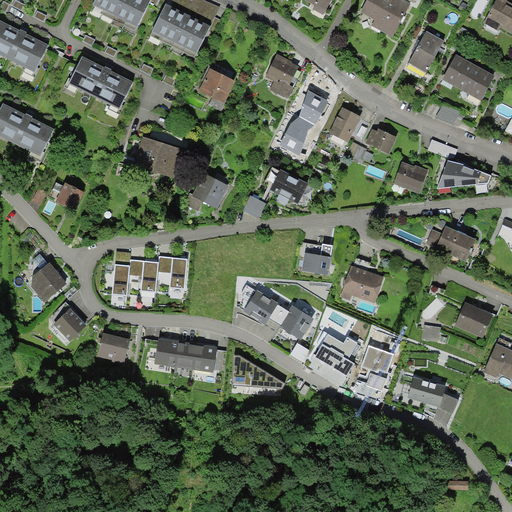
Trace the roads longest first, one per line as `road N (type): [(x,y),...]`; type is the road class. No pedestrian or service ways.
road 1 (residential): [(511,511),(449,436),(321,383),(242,337),(99,310),(71,259)]
road 2 (residential): [(71,259),(139,239),(355,216)]
road 3 (unclassified): [(317,55),(408,119),(511,158)]
road 4 (residential): [(511,301),(370,237),(355,216)]
road 5 (residential): [(355,216),(511,199)]
